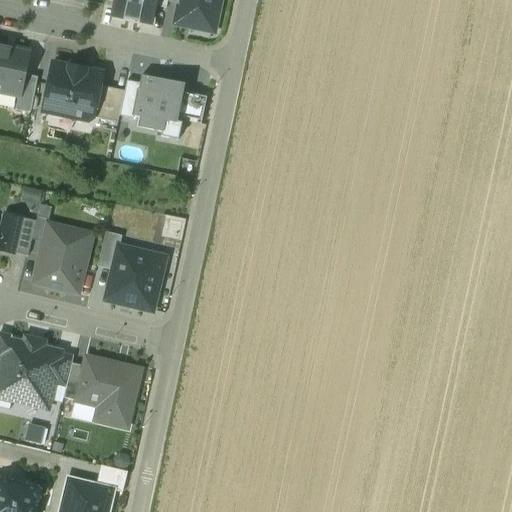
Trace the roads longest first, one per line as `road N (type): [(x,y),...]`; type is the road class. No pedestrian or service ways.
road 1 (residential): [(175,344),(235,63)]
road 2 (residential): [(0,8),(235,63)]
road 3 (residential): [(0,304),(175,344)]
road 4 (residential): [(140,511),(175,344)]
